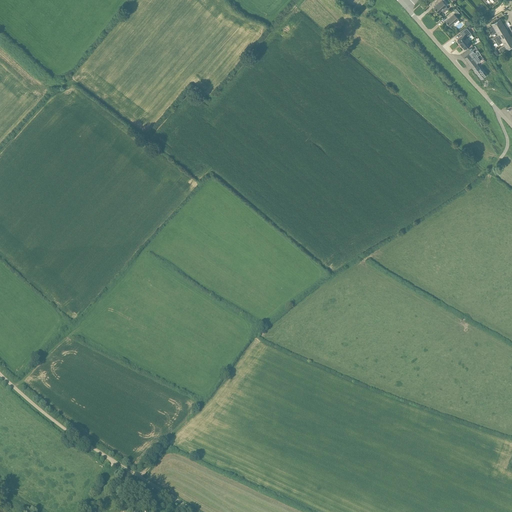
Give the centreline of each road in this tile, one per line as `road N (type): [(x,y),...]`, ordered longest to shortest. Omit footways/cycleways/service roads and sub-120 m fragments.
road 1 (unclassified): [(135,474),(0,373)]
road 2 (unclassified): [(498,112),(405,6)]
